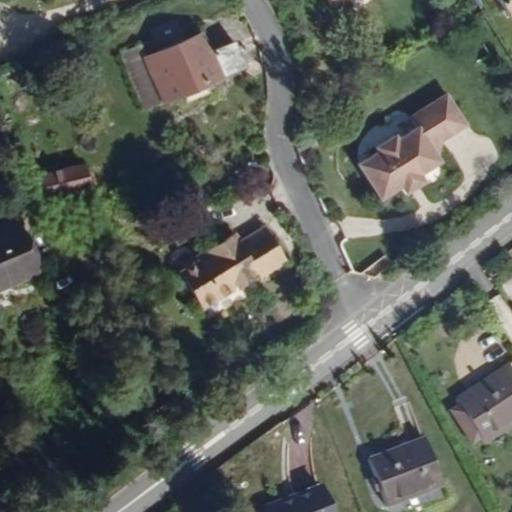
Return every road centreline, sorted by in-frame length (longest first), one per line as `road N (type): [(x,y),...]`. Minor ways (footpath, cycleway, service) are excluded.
road 1 (residential): [(364,328),(285,168),(281,66),(251,0)]
road 2 (secondary): [(364,328),(119,511)]
road 3 (secondary): [(511,214),(364,328)]
